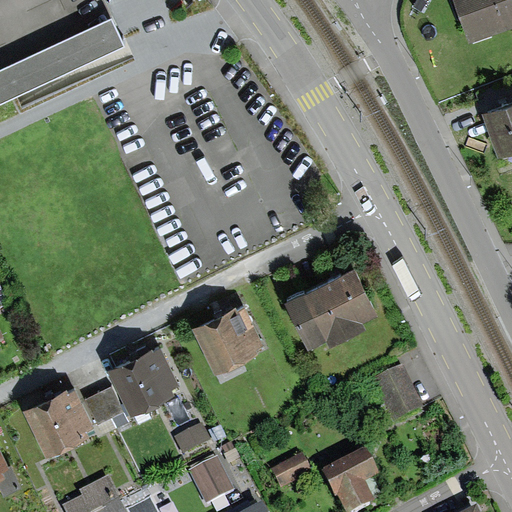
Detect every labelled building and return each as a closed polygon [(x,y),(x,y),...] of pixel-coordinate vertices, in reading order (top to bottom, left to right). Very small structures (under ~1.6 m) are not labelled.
[(0,0),(0,98),(127,40),(108,0),(0,0)] [(511,0),(459,0),(472,35),(511,20),(511,0)] [(511,102),(483,115),(498,151),(511,145),(511,102)] [(276,293),(298,339),(378,301),(356,255),(276,293)] [(2,292),(0,292),(0,313),(10,310),(2,292)] [(194,319),(219,367),(257,348),(233,300),(194,319)] [(110,360),(135,409),(173,389),(149,341),(110,360)] [(362,384),(380,425),(413,410),(394,369),(362,384)] [(17,406),(41,455),(80,435),(55,387),(17,406)] [(85,400),(97,424),(119,413),(108,389),(85,400)] [(377,480),(366,458),(318,481),(328,503),(336,500),(341,511),(365,511),(372,509),(361,488),(377,480)] [(191,485),(197,496),(234,476),(228,465),(191,485)] [(59,510),(60,511),(87,511),(103,504),(91,482),(75,490),(80,499),(59,510)] [(457,511),(481,511),(476,503),(457,511)]
